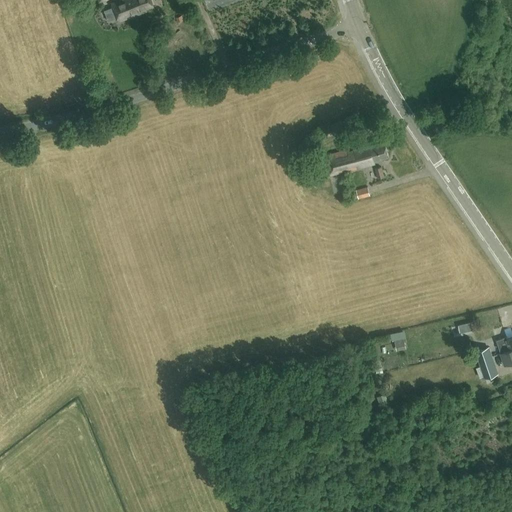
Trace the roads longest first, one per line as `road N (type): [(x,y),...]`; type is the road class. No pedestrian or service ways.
road 1 (unclassified): [(0,132),(87,113),(361,24)]
road 2 (secondary): [(511,269),(417,129),(361,24)]
